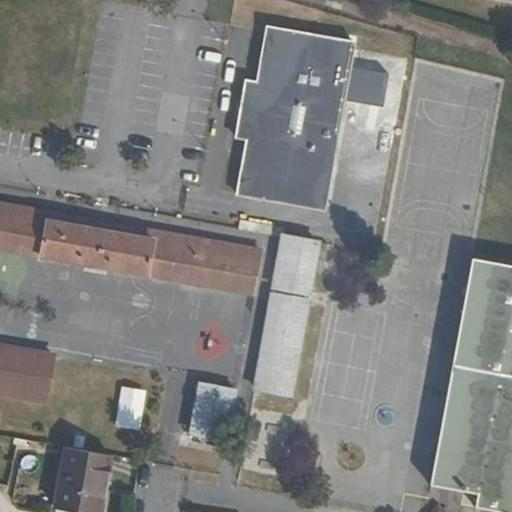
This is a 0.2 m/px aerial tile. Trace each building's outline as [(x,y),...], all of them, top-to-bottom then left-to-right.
[(329,207),(361,39),(275,23),(265,79),(250,76),(238,134),(253,137),(243,191),(329,207)] [(112,221),(110,229),(92,226),(93,217),(0,200),(0,390),(50,399),(57,355),(0,345),(0,244),(23,249),(99,262),(191,278),(197,246),(259,257),(261,248),(112,221)] [(112,221),(93,217),(92,226),(110,229),(112,221)] [(330,241),(285,233),(275,286),(312,292),(319,257),(327,258),(330,241)] [(253,290),(259,257),(197,246),(191,278),(253,290)] [(483,450),(511,306),(511,265),(474,259),(433,442),(483,450)] [(309,301),(274,294),(254,398),(290,405),(309,301)] [(511,510),(511,306),(483,450),(433,442),(427,481),(476,489),(473,504),(511,510)] [(226,437),(235,388),(200,381),(191,431),(226,437)] [(110,454),(65,446),(55,504),(101,511),(110,454)]
